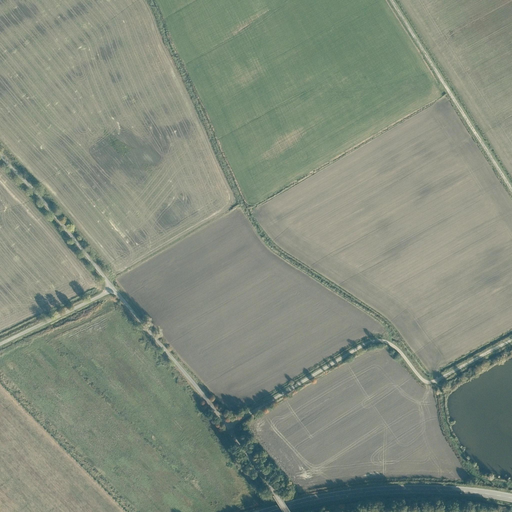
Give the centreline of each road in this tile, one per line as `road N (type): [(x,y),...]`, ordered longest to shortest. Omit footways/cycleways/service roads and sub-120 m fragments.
road 1 (track): [(229,426),(368,343),(386,343),(429,383),(511,339)]
road 2 (residential): [(287,511),(229,426),(114,288)]
road 3 (secondary): [(268,511),(382,489),(511,498)]
road 4 (track): [(511,193),(387,0)]
road 5 (residential): [(114,288),(0,149)]
road 6 (unclassified): [(114,288),(0,345)]
